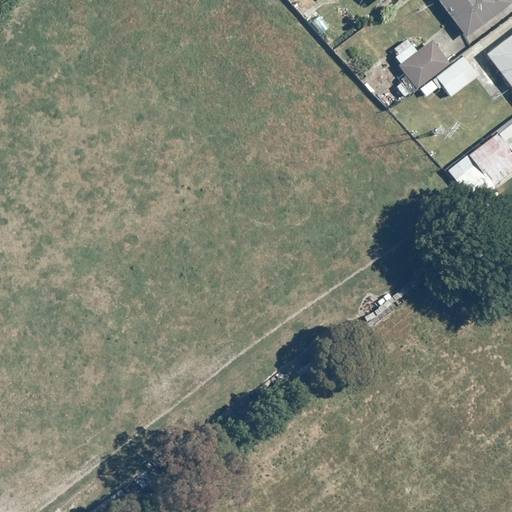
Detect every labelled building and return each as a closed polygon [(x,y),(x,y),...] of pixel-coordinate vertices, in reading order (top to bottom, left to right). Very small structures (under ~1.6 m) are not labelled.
[(435,0),(465,37),(507,4),(504,0),(435,0)] [(511,31),(484,53),(511,88),(511,31)] [(383,50),(394,64),(415,92),(450,65),(429,37),(414,48),(403,34),(383,50)] [(476,75),(461,56),(450,65),(418,89),(424,97),(441,85),(449,96),(476,75)] [(511,115),(446,169),(472,200),(487,187),(490,191),(511,172),(511,115)]
